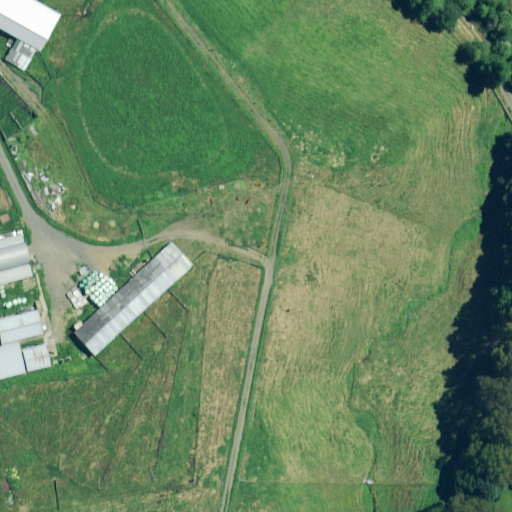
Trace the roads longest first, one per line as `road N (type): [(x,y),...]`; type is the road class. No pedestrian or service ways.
road 1 (track): [(63,268),(188,229),(269,268),(225,511)]
road 2 (track): [(159,0),(285,154),(269,268)]
